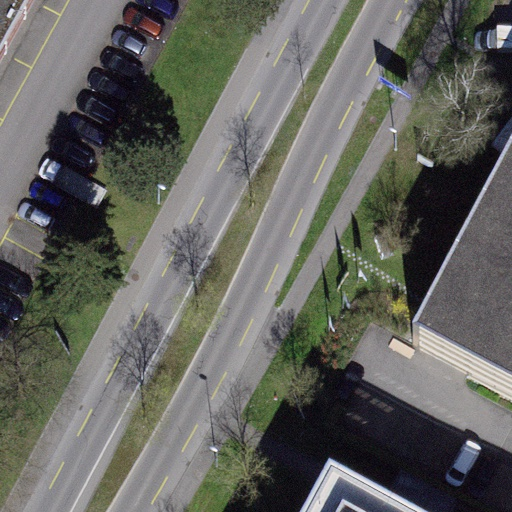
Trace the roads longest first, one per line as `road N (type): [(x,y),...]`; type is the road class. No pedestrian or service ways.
road 1 (primary): [(324,0),(50,511)]
road 2 (primary): [(133,511),(249,303),(392,0)]
